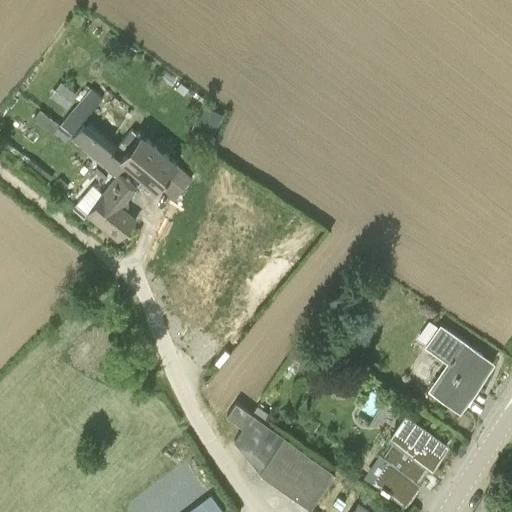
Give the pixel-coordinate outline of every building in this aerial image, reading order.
[(38,107),(39,108),(34,115),(54,131),(59,125),(61,127),(72,135),(73,134),(118,172),(119,170),(118,170),(127,159),(128,160),(128,159),(158,185),(177,163),(141,132),(122,154),(84,122),(102,100),(87,87),(77,99),(56,83),(39,106),(38,107)] [(202,104),(191,133),(214,142),(225,113),(202,104)] [(104,193),(88,212),(119,238),(136,219),(119,205),(135,186),(120,174),(104,193)] [(58,176),(52,183),(62,191),(68,184),(58,176)] [(88,212),(104,193),(94,184),(73,208),(84,217),(88,212)] [(431,387),(444,396),(460,407),(461,406),(461,405),(481,375),(492,360),(441,322),(425,345),(448,360),(431,387)] [(329,353),(313,341),(303,355),(319,366),(329,353)] [(213,362),(218,365),(229,352),(224,348),(213,362)] [(243,425),(255,409),(238,397),(227,414),(243,425)] [(311,505),(322,489),(336,469),(255,409),(243,425),(234,438),(262,470),(311,505)] [(416,478),(423,467),(427,461),(432,464),(447,442),(405,413),(389,437),(402,445),(392,459),(381,452),(368,474),(406,500),(419,480),(416,478)] [(340,497),(334,506),(342,511),(343,511),(349,503),(340,497)] [(225,511),(215,498),(205,505),(210,511),(225,511)] [(375,511),(358,501),(350,511),(375,511)]
